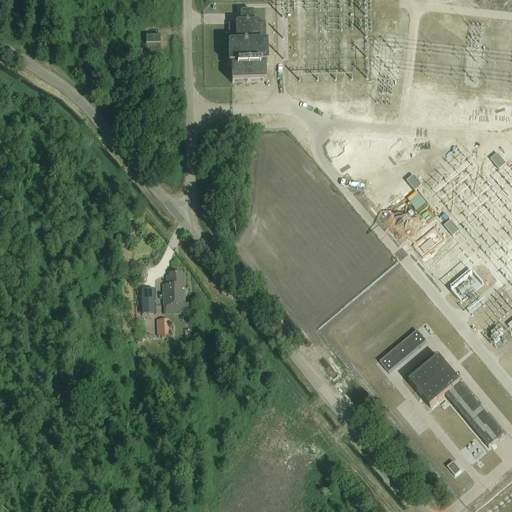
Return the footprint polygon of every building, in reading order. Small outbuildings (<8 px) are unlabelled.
[(264,66),(266,66),(266,45),(265,44),(264,24),(257,25),(256,23),(252,23),(252,12),(240,13),(240,24),(235,24),(234,25),(228,25),(229,45),(227,46),(228,66),(232,66),(232,84),(265,83),(264,66)] [(146,64),(160,64),(159,37),(145,38),(146,64)] [(507,165),(498,154),(491,160),(500,170),(507,165)] [(422,187),(413,176),(406,182),(415,193),(422,187)] [(460,232),(451,221),(444,227),(453,237),(460,232)] [(152,278),(152,267),(142,267),(142,278),(152,278)] [(167,285),(164,285),(164,306),(184,306),(184,277),(180,277),(180,274),(171,274),(171,277),(167,277),(167,285)] [(140,290),(140,311),(155,311),(155,301),(149,301),(149,291),(143,291),(143,290),(140,290)] [(159,321),(157,321),(157,337),(169,337),(169,320),(159,321)] [(389,375),(427,343),(418,333),(380,364),(389,375)] [(489,451),(504,438),(439,359),(410,384),(430,410),(445,398),(489,451)] [(446,401),(441,406),(443,408),(444,410),(450,405),(446,401)] [(454,463),(447,469),(455,478),(462,473),(454,463)] [(511,493),(500,481),(497,484),(509,498),(511,494),(511,493)]
